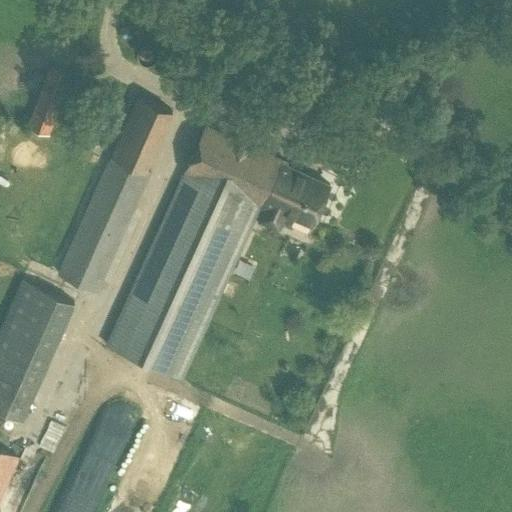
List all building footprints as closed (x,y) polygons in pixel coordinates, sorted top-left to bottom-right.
[(50,66),(28,126),(49,133),(71,74),(50,66)] [(182,378),(188,364),(254,217),(279,228),(285,213),(312,225),(330,185),(287,165),(288,162),(204,125),(106,344),(182,378)] [(59,272),(98,290),(151,170),(112,153),(59,272)] [(0,409),(22,419),(75,302),(22,278),(0,327),(0,409)] [(0,495),(17,458),(0,449),(0,495)]
